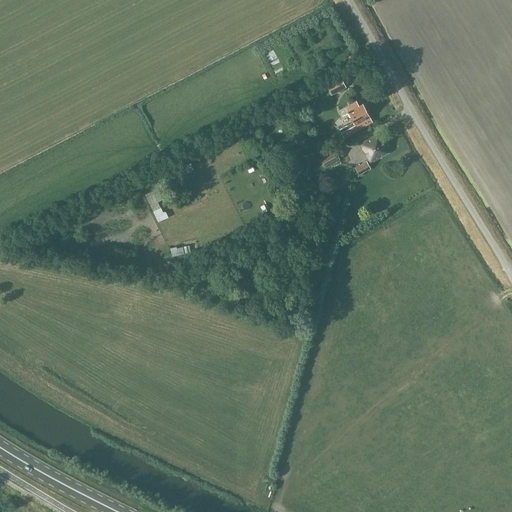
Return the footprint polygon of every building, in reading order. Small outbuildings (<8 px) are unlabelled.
[(331,94),(346,86),(342,79),(327,87),(331,94)] [(339,130),(344,138),(372,122),(365,110),(367,109),(364,104),(362,105),(362,104),(358,105),(356,101),(339,110),(342,116),(348,113),(353,122),(339,130)] [(368,166),(389,155),(378,136),(361,145),(363,150),(362,151),(368,163),(355,170),(359,176),(370,170),(368,166)] [(213,141),(195,149),(199,157),(217,149),(213,141)] [(325,169),(339,162),(334,152),(320,160),(325,169)] [(189,162),(178,167),(182,175),(193,170),(189,162)] [(241,175),(249,172),(245,163),(237,166),(241,175)] [(227,178),(232,188),(237,185),(231,175),(227,178)] [(162,195),(166,193),(162,183),(149,187),(154,204),(164,201),(162,195)] [(235,192),(237,199),(244,197),(242,190),(235,192)] [(176,247),(169,249),(171,257),(178,255),(176,248),(176,247)]
